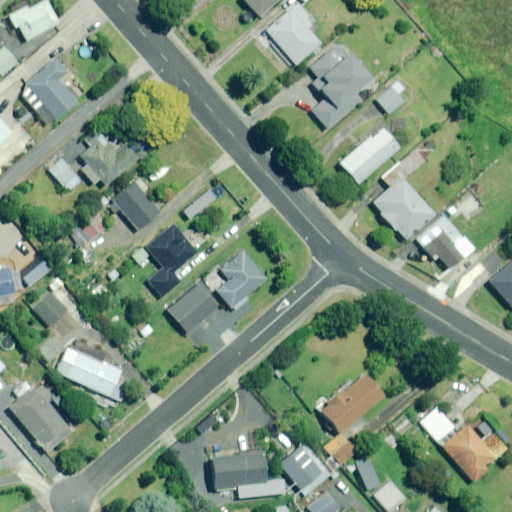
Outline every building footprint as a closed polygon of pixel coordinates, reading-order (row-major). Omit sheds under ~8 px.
[(58,23),(45,0),(44,0),(27,10),(25,7),(8,16),(14,28),(17,26),(25,41),(58,23)] [(274,0),(240,0),(256,17),(274,0)] [(311,22),(294,3),(263,31),(292,64),(316,44),(303,29),(311,22)] [(18,62),(5,47),(0,51),(0,74),(1,76),(18,62)] [(333,62),(325,53),(308,68),(316,78),(310,83),(323,99),(309,111),(323,128),(356,100),(350,93),(366,79),(343,53),(333,62)] [(57,122),(78,104),(58,80),(69,71),(57,57),(25,84),(21,96),(47,126),(55,119),(57,122)] [(401,88),(394,81),(372,100),(385,114),(400,101),(394,94),(401,88)] [(0,142),(11,133),(0,120),(0,173),(13,162),(0,147),(0,142)] [(139,156),(118,133),(112,127),(79,157),(86,165),(80,170),(93,184),(98,179),(106,187),(139,156)] [(395,148),(378,127),(336,164),(354,184),(395,148)] [(37,143),(31,136),(20,145),(26,152),(37,143)] [(375,214),(391,232),(393,230),(402,240),(430,214),(399,179),(420,160),(411,150),(379,179),(387,188),(370,203),(378,212),(375,214)] [(80,181),(61,159),(48,170),(68,192),(80,181)] [(111,201),(112,203),(108,207),(115,215),(120,211),(137,231),(159,212),(143,193),(148,189),(138,177),(111,201)] [(469,248),(440,216),(413,241),(431,261),(435,257),(446,269),(469,248)] [(98,236),(88,221),(71,233),(81,247),(98,236)] [(162,268),(147,281),(162,298),(183,280),(175,271),(197,252),(172,223),(144,247),(162,268)] [(24,240),(11,252),(35,281),(49,270),(24,240)] [(266,279),(242,251),(219,271),(227,280),(215,291),(230,309),(266,279)] [(511,259),(493,277),(486,269),(472,282),(480,290),(487,283),(509,307),(511,304),(511,259)] [(0,295),(15,292),(10,268),(0,269),(0,295)] [(217,306),(197,284),(167,311),(186,333),(217,306)] [(67,311),(50,293),(33,310),(50,327),(67,311)] [(65,344),(53,335),(38,354),(50,363),(65,344)] [(66,347),(54,373),(114,400),(120,387),(114,384),(120,371),(66,347)] [(338,387),(321,401),(325,406),(318,411),(336,433),(381,395),(363,374),(342,392),(338,387)] [(54,397),(45,387),(38,393),(33,387),(7,409),(45,453),(74,429),(58,411),(56,413),(47,403),(54,397)] [(479,419),(469,428),(460,418),(452,425),(436,405),(417,421),(470,485),(486,471),(483,468),(505,449),(491,433),(479,419)] [(262,480),(257,429),(247,430),(250,453),(208,458),(212,491),(235,488),(236,498),(281,493),(279,478),(262,480)] [(323,448),(338,465),(340,463),(350,473),(364,461),(339,433),(323,448)] [(386,511),(405,497),(390,479),(372,494),(386,511)] [(313,501),(312,499),(303,506),(308,511),(331,511),(338,507),(325,492),(313,501)]
